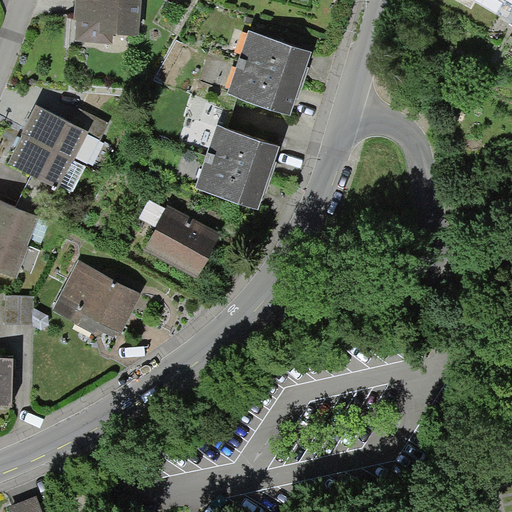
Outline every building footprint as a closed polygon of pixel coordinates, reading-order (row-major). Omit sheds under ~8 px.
[(77,0),(76,36),(138,39),(139,0),(77,0)] [(231,99),(292,117),(311,54),(249,36),(231,99)] [(12,167),(59,186),(82,129),(35,111),(12,167)] [(196,193),(259,211),(277,148),(214,131),(196,193)] [(0,269),(18,276),(40,215),(0,200),(0,269)] [(146,252),(198,278),(221,233),(170,207),(146,252)] [(55,307),(118,339),(140,294),(77,262),(55,307)] [(0,360),(0,406),(13,407),(13,361),(0,360)] [(42,511),(37,497),(7,508),(9,511),(42,511)]
